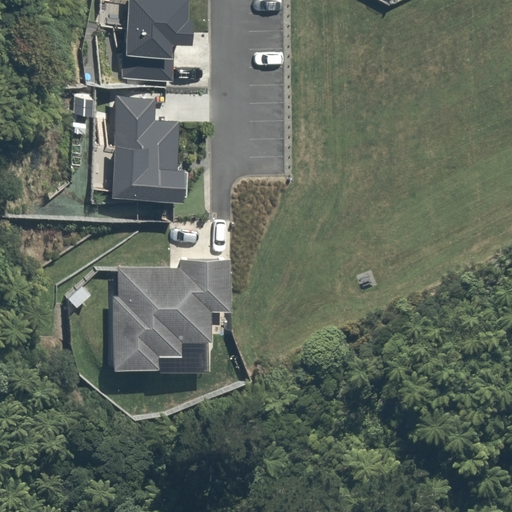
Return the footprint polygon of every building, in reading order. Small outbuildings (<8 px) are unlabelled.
[(124,0),(121,77),(171,79),(172,40),(187,41),(188,14),(184,14),(184,0),(124,0)] [(107,194),(178,197),(179,165),(175,165),(177,118),(153,117),(154,95),(114,93),(112,140),(109,140),(107,194)] [(72,112),(91,113),(92,96),(73,95),(72,112)] [(228,309),(226,256),(179,256),(179,265),(116,265),(116,293),(111,294),(112,367),(157,368),(157,355),(181,355),(180,340),(210,341),(210,309),(228,309)] [(75,306),(89,293),(81,284),(67,297),(75,306)]
